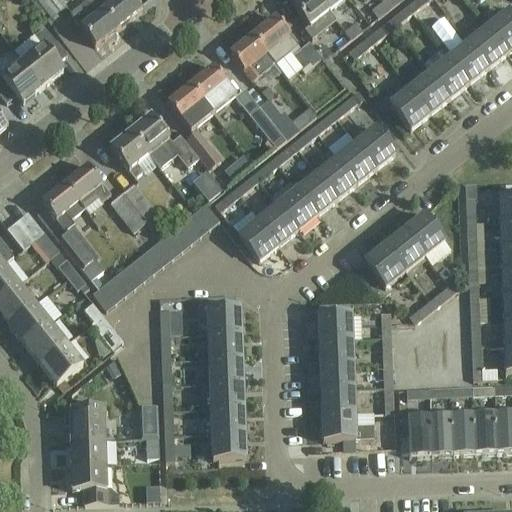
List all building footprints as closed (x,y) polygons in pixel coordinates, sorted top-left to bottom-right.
[(65,11),(56,0),(32,0),(50,23),(65,11)] [(118,33),(92,0),(69,18),(95,51),(118,33)] [(92,0),(118,33),(141,15),(129,0),(92,0)] [(329,17),(315,0),(302,0),(291,9),(309,31),(304,34),(312,44),(335,25),(329,17)] [(315,0),(329,17),(348,2),(346,0),(315,0)] [(390,0),(382,7),(389,14),(399,6),(394,0),(390,0)] [(431,2),(429,0),(420,0),(407,11),(412,17),(431,2)] [(378,23),(389,14),(382,7),(371,15),(378,23)] [(388,26),(393,33),(412,17),(407,11),(388,26)] [(487,33),(508,58),(511,54),(511,22),(508,17),(487,33)] [(252,40),(274,68),(287,85),(301,74),(305,78),(322,65),(316,57),(308,48),(300,54),(275,22),(252,40)] [(393,33),(388,26),(368,42),(373,48),(393,33)] [(343,37),(350,45),(362,35),(356,28),(343,37)] [(41,50),(22,66),(43,92),(63,76),(57,68),(66,61),(54,45),(44,32),(34,40),(41,50)] [(487,33),(468,48),(488,74),(508,58),(487,33)] [(262,80),(261,78),(274,68),(252,40),(229,58),(252,87),(262,80)] [(373,48),(368,42),(349,57),(354,63),(373,48)] [(468,48),(448,63),(469,89),(488,74),(468,48)] [(325,49),(316,57),(322,65),(323,66),(332,58),(325,49)] [(448,63),(429,79),(449,104),(469,89),(448,63)] [(23,109),(43,92),(22,66),(2,82),(0,79),(0,100),(7,108),(16,101),(23,109)] [(213,118),(227,107),(236,100),(213,71),(190,90),(213,118)] [(429,79),(409,94),(430,120),(449,104),(429,79)] [(213,118),(190,90),(167,108),(190,137),(213,118)] [(410,135),(430,120),(409,94),(389,110),(410,135)] [(357,97),(331,118),(336,125),(357,109),(357,110),(364,105),(357,97)] [(284,118),(281,121),(269,106),(259,113),(286,146),(299,136),(291,126),(284,118)] [(249,121),(268,145),(264,148),(271,158),(286,146),(259,113),(249,121)] [(310,115),(302,121),(307,127),(315,121),(310,115)] [(317,140),(336,125),(331,118),(311,133),(317,140)] [(149,160),(160,174),(176,161),(187,174),(198,165),(184,148),(177,154),(151,121),(130,137),(149,160)] [(291,150),(297,157),(317,140),(311,133),(291,150)] [(375,133),(355,149),(376,175),(396,159),(375,133)] [(138,169),(149,160),(130,137),(110,153),(134,184),(144,176),(138,169)] [(197,137),(184,148),(198,165),(208,178),(221,167),(197,137)] [(356,190),(376,175),(355,149),(336,164),(356,190)] [(278,171),(297,157),(291,150),(273,164),(278,171)] [(242,162),(236,167),(242,175),(244,175),(247,172),(249,170),(242,162)] [(253,180),(259,187),(278,171),(273,164),(253,180)] [(337,205),(356,190),(336,164),(316,180),(337,205)] [(87,171),(64,189),(79,207),(84,214),(97,204),(100,208),(101,207),(110,200),(107,196),(100,187),(87,171)] [(239,202),(259,187),(253,180),(234,196),(239,202)] [(297,195),(317,221),(337,205),(316,180),(297,195)] [(64,189),(41,207),(54,223),(64,236),(67,239),(58,246),(57,247),(97,296),(102,293),(104,291),(96,282),(103,276),(94,265),(85,254),(88,251),(72,231),(74,229),(71,225),(84,214),(79,207),(64,189)] [(132,191),(123,198),(151,234),(160,226),(132,191)] [(298,236),(317,221),(297,195),(277,210),(298,236)] [(234,196),(215,210),(214,212),(219,218),(239,202),(234,196)] [(110,208),(126,227),(139,244),(151,234),(123,198),(110,208)] [(511,202),(498,203),(499,228),(511,227),(511,202)] [(467,230),(476,229),(475,204),(466,204),(467,230)] [(258,226),(278,251),(298,236),(277,210),(258,226)] [(205,211),(196,218),(209,235),(219,228),(205,211)] [(209,235),(196,218),(187,225),(200,242),(209,235)] [(18,227),(33,247),(44,238),(28,219),(18,227)] [(404,236),(424,262),(444,246),(424,220),(404,236)] [(177,233),(191,250),(200,242),(187,225),(177,233)] [(258,267),(278,251),(258,226),(238,242),(258,267)] [(33,247),(18,227),(7,236),(23,255),(33,247)] [(511,252),(511,227),(499,228),(500,253),(511,252)] [(477,254),(476,229),(467,230),(468,254),(477,254)] [(191,250),(177,233),(168,240),(181,257),(191,250)] [(424,262),(404,236),(384,252),(404,277),(424,262)] [(181,257),(168,240),(158,248),(172,265),(181,257)] [(49,246),(40,253),(50,265),(58,258),(49,246)] [(149,255),(162,272),(172,265),(158,248),(149,255)] [(364,267),(377,283),(384,293),(404,277),(384,252),(364,267)] [(501,278),(511,277),(511,252),(500,253),(501,278)] [(0,273),(4,271),(13,263),(6,253),(0,258),(0,273)] [(469,279),(478,279),(477,254),(468,254),(469,279)] [(149,255),(140,263),(153,280),(162,272),(149,255)] [(153,280),(140,263),(130,270),(144,287),(153,280)] [(58,274),(67,285),(76,277),(67,266),(58,274)] [(448,290),(454,299),(461,294),(445,274),(439,266),(432,271),(448,290)] [(130,270),(121,278),(134,294),(144,287),(130,270)] [(0,305),(19,290),(4,271),(0,273),(0,305)] [(76,277),(67,285),(77,297),(86,289),(76,277)] [(511,302),(511,277),(501,278),(502,303),(511,302)] [(125,302),(134,294),(121,278),(111,285),(125,302)] [(479,304),(478,279),(469,279),(470,304),(479,304)] [(111,285),(104,291),(102,293),(115,309),(125,302),(111,285)] [(0,305),(0,320),(9,331),(35,310),(19,290),(0,305)] [(448,290),(427,306),(434,315),(454,299),(448,290)] [(93,300),(93,301),(106,317),(115,309),(102,293),(97,296),(93,300)] [(511,327),(511,302),(502,303),(503,327),(511,327)] [(471,329),(480,328),(479,304),(470,304),(471,329)] [(414,330),(434,315),(427,306),(408,322),(414,330)] [(83,315),(94,328),(102,321),(92,308),(83,315)] [(334,309),(335,321),(318,322),(319,347),(351,346),(350,309),(334,309)] [(51,330),(35,310),(9,331),(24,351),(51,330)] [(207,315),(208,341),(240,340),(239,314),(207,315)] [(159,317),(160,342),(169,342),(169,317),(159,317)] [(381,319),(382,345),(391,344),(390,319),(381,319)] [(91,330),(106,349),(112,356),(123,348),(102,321),(94,328),(91,330)] [(511,351),(511,327),(503,327),(504,352),(511,351)] [(472,354),(481,353),(480,328),(471,329),(472,354)] [(40,370),(66,349),(51,330),(24,351),(40,370)] [(241,364),(240,340),(208,341),(209,366),(241,364)] [(170,367),(169,342),(160,342),(161,367),(170,367)] [(383,369),(392,369),(391,344),(382,345),(383,369)] [(352,371),(351,346),(319,347),(320,372),(352,371)] [(83,370),(66,349),(40,370),(56,391),(83,370)] [(495,377),(481,377),(481,353),(472,354),(473,379),(474,386),(495,386),(495,377)] [(209,366),(209,390),(242,389),(241,364),(209,366)] [(171,392),(170,367),(161,367),(162,392),(171,392)] [(114,368),(102,376),(107,383),(118,376),(114,368)] [(383,369),(384,394),(393,394),(392,369),(383,369)] [(353,395),(352,371),(320,372),(320,397),(353,395)] [(210,415),(243,414),(242,389),(209,390),(210,415)] [(511,400),(511,391),(493,392),(493,401),(511,400)] [(172,416),(171,392),(162,392),(163,417),(172,416)] [(471,393),(472,402),(493,401),(493,392),(471,393)] [(450,394),(450,403),(472,402),(471,393),(450,394)] [(384,394),(384,419),(394,419),(393,394),(384,394)] [(429,404),(428,394),(406,395),(407,405),(429,404)] [(428,394),(429,404),(450,403),(450,394),(428,394)] [(354,420),(353,395),(320,397),(321,421),(354,420)] [(69,423),(70,447),(104,446),(104,424),(105,423),(104,410),(71,411),(71,423),(69,423)] [(140,445),(145,445),(158,444),(156,412),(138,412),(140,445)] [(211,440),(244,439),(243,414),(210,415),(211,440)] [(472,421),(474,461),(496,460),(494,420),(486,421),(486,415),(472,416),(472,421)] [(163,417),(164,442),(173,441),(172,416),(163,417)] [(395,443),(394,419),(384,419),(385,444),(395,443)] [(511,419),(494,420),(496,460),(511,459),(511,419)] [(374,445),(373,431),(373,420),(354,420),(321,421),(322,447),(374,445)] [(452,461),(474,461),(472,421),(451,422),(452,461)] [(452,461),(451,422),(429,423),(430,462),(452,461)] [(408,463),(430,462),(429,423),(407,424),(408,443),(399,443),(400,460),(408,459),(408,463)] [(244,439),(211,440),(212,466),(245,464),(244,439)] [(173,441),(164,442),(165,467),(174,467),(173,441)] [(158,464),(158,444),(145,445),(146,465),(158,464)] [(71,470),(105,469),(104,446),(70,447),(71,470)] [(106,494),(105,469),(71,470),(72,496),(84,496),(84,511),(119,511),(118,501),(110,494),(106,494)] [(149,483),(150,501),(166,501),(166,483),(149,483)]
